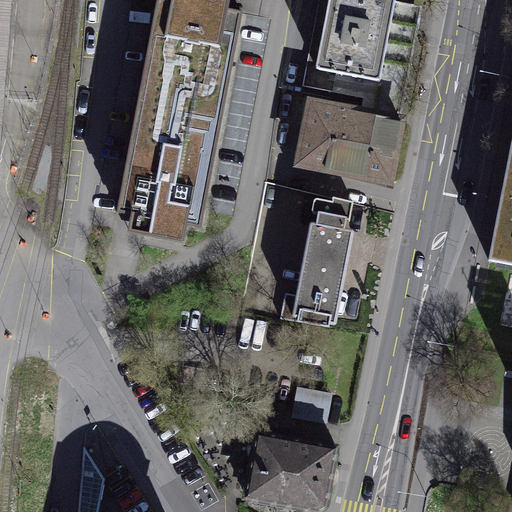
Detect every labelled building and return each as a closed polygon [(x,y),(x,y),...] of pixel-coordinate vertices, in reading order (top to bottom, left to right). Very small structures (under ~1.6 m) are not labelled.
[(0,0),(0,126),(10,0),(0,0)] [(258,0),(172,0),(134,215),(216,228),(258,0)] [(320,0),(318,16),(402,32),(408,0),(320,0)] [(402,32),(318,16),(305,85),(390,100),(402,32)] [(408,131),(296,106),(284,176),(394,200),(408,131)] [(511,141),(509,141),(487,255),(511,259),(511,141)] [(385,207),(310,192),(288,322),(358,336),(385,207)] [(328,424),(333,394),(297,388),(292,418),(328,424)] [(321,511),(334,444),(245,427),(233,494),(316,511),(321,511)]
